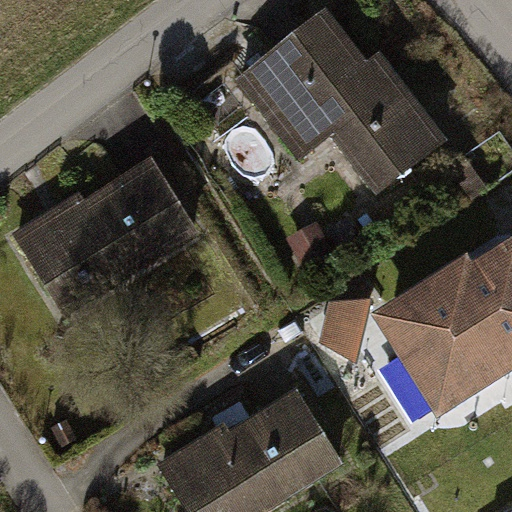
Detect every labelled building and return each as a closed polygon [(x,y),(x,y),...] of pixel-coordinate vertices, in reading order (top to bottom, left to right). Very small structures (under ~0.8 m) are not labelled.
[(325,12),(237,79),(303,165),(335,141),(376,194),(447,141),(379,51),(364,62),(325,12)] [(150,151),(9,235),(57,315),(198,231),(150,151)] [(317,224),(288,240),(306,272),(335,256),(317,224)] [(468,253),(371,314),(436,417),(511,369),(511,240),(475,264),(468,253)] [(358,363),(373,299),(329,304),(320,340),(358,363)] [(217,424),(144,469),(171,511),(263,511),(337,466),(290,391),(223,433),(217,424)]
